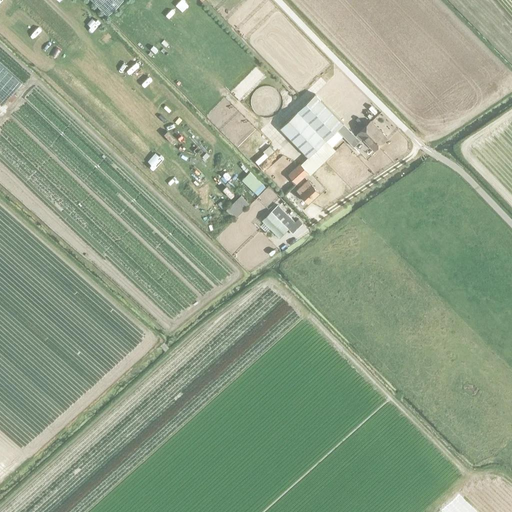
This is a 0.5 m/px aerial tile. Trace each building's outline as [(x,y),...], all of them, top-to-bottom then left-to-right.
[(355,136),(343,123),(315,94),(280,127),(308,157),(337,129),(344,136),(355,148),(364,139),(374,150),(386,138),(385,136),(385,135),(383,133),(382,133),(370,121),(355,136)] [(300,163),(288,174),(296,183),(308,172),(300,163)] [(297,189),(300,193),(308,202),(319,192),(307,179),(297,189)] [(249,204),(240,195),(226,209),(234,218),(249,204)] [(278,203),(271,210),(262,219),(279,237),(287,228),(292,233),(303,223),(298,218),(295,221),(278,203)]
